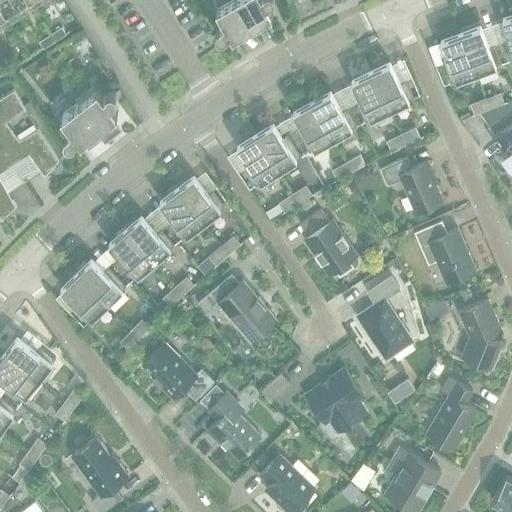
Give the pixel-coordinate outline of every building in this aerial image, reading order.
[(0,0),(0,19),(30,0),(0,0)] [(225,20),(219,24),(218,25),(217,26),(217,27),(216,29),(216,30),(216,31),(217,32),(218,33),(218,34),(219,35),(221,36),(222,36),(223,36),(224,35),(226,35),(231,31),(233,35),(253,24),(239,0),(226,0),(216,6),(225,20)] [(239,0),(253,24),(273,12),(268,3),(271,0),(239,0)] [(473,27),(461,32),(476,71),(495,64),(495,65),(502,62),(495,44),(489,46),(481,25),(480,26),(480,27),(474,29),(473,27)] [(62,26),(51,33),(55,40),(67,33),(62,26)] [(476,71),(461,32),(449,36),(450,38),(443,41),(443,40),(442,40),(447,54),(441,57),(451,81),(458,79),(457,78),(476,71)] [(51,33),(39,41),(44,48),(55,40),(51,33)] [(383,64),(371,70),(390,108),(408,100),(414,97),(406,79),(400,81),(391,62),(390,62),(390,63),(384,66),(383,64)] [(390,108),(371,70),(360,75),(361,77),(354,80),(354,79),(353,80),(362,100),(357,102),(365,120),(372,117),(390,108)] [(97,86),(79,100),(100,127),(118,112),(111,104),(116,99),(116,98),(117,97),(117,96),(117,95),(117,93),(116,92),(116,91),(115,90),(114,90),(113,89),(112,89),(110,89),(109,90),(108,90),(107,91),(104,94),(97,86)] [(14,89),(0,97),(0,141),(13,163),(29,153),(45,174),(59,159),(38,126),(20,138),(7,121),(27,108),(14,89)] [(324,94),(313,100),(333,137),(350,127),(351,128),(357,124),(348,107),(342,110),(332,91),(331,91),(331,92),(325,95),(324,94)] [(501,91),(485,97),(490,107),(505,102),(501,91)] [(485,97),(470,102),(474,113),(490,107),(485,97)] [(71,127),(66,132),(65,133),(65,134),(64,135),(64,137),(64,138),(65,139),(65,140),(66,141),(67,142),(68,142),(69,143),(71,143),(72,143),(73,142),(74,141),(78,137),(82,141),(100,127),(79,100),(61,114),(71,127)] [(333,137),(313,100),(301,106),(302,108),(296,111),(295,111),(305,130),(300,133),(309,150),(316,147),(333,137)] [(511,121),(501,130),(508,140),(507,140),(509,143),(510,142),(511,145),(503,152),(511,165),(511,121)] [(267,126),(256,133),(278,169),(295,159),(302,155),(291,138),(286,141),(274,123),(273,124),(274,124),(268,128),(267,126)] [(416,125),(401,132),(406,143),(421,136),(416,125)] [(401,132),(386,139),(391,150),(406,143),(401,132)] [(278,169),(256,133),(245,140),(246,142),(240,146),(240,145),(239,146),(250,164),(245,167),(256,184),(262,180),(278,169)] [(0,171),(13,163),(0,141),(0,216),(2,219),(16,204),(0,176),(0,171)] [(360,153),(346,161),(352,171),(366,163),(360,153)] [(416,210),(443,198),(432,173),(434,173),(428,160),(412,167),(407,156),(381,167),(388,182),(401,177),(416,210)] [(346,161),(332,168),(337,178),(352,171),(346,161)] [(188,179),(178,187),(203,221),(219,209),(225,205),(213,189),(208,192),(195,175),(194,176),(195,177),(189,181),(188,179)] [(306,183),(293,192),(299,202),(312,193),(306,183)] [(203,221),(178,187),(167,194),(169,196),(163,200),(162,200),(175,218),(170,221),(182,237),(188,233),(187,233),(203,221)] [(293,192),(279,201),(285,210),(299,202),(293,192)] [(337,276),(358,262),(346,245),(349,243),(335,222),(332,224),(320,207),(300,221),(311,238),(308,240),(322,261),(325,259),(337,276)] [(136,220),(126,228),(154,260),(169,247),(169,248),(175,243),(162,228),(157,232),(143,215),(142,216),(143,217),(138,221),(136,220)] [(447,281),(476,268),(458,227),(447,231),(442,220),(416,231),(429,261),(436,258),(447,281)] [(154,260),(126,228),(116,236),(118,238),(112,242),(111,242),(125,259),(120,263),(133,278),(139,273),(138,273),(154,260)] [(233,234),(221,244),(229,253),(241,242),(233,234)] [(221,244),(209,255),(217,264),(229,253),(221,244)] [(86,263),(77,272),(107,303),(121,289),(126,284),(113,270),(108,274),(93,258),(92,259),(93,260),(88,264),(86,263)] [(107,303),(77,272),(68,281),(69,282),(64,287),(63,287),(78,303),(74,307),(87,322),(93,317),(92,316),(107,303)] [(358,314),(386,356),(412,339),(385,297),(400,287),(391,274),(368,290),(376,302),(358,314)] [(187,275),(175,286),(182,294),(194,283),(187,275)] [(226,277),(198,300),(207,310),(219,300),(252,338),(276,317),(243,279),(234,286),(226,277)] [(175,286),(163,296),(170,305),(182,294),(175,286)] [(488,297),(459,309),(470,335),(462,355),(492,367),(502,340),(501,340),(501,328),(502,328),(488,297)] [(142,317),(131,329),(139,337),(151,325),(142,317)] [(131,329),(120,340),(128,348),(139,337),(131,329)] [(13,342),(5,352),(38,378),(51,363),(56,357),(40,345),(36,350),(19,336),(18,337),(19,338),(15,343),(13,342)] [(184,386),(195,398),(214,379),(202,367),(197,372),(164,340),(142,362),(161,381),(159,383),(174,397),(184,386)] [(38,378),(5,352),(0,358),(0,374),(10,383),(6,387),(22,400),(27,394),(26,394),(38,378)] [(345,366),(306,392),(325,420),(334,415),(342,427),(367,410),(358,398),(364,394),(345,366)] [(280,371),(261,389),(270,399),(290,381),(280,371)] [(427,431),(454,447),(477,408),(466,402),(473,390),(449,375),(442,388),(449,392),(427,431)] [(75,386),(65,399),(74,406),(84,393),(75,386)] [(239,457),(261,434),(231,405),(237,400),(227,390),(208,409),(218,419),(207,429),(220,442),(221,440),(239,457)] [(0,428),(0,429),(12,413),(17,407),(1,395),(0,396),(0,428)] [(65,399),(55,412),(65,419),(74,406),(65,399)] [(38,436),(29,449),(38,456),(47,443),(38,436)] [(115,459),(97,436),(72,454),(100,493),(91,500),(100,511),(101,511),(122,497),(114,485),(128,474),(117,458),(115,459)] [(386,491),(417,509),(441,469),(399,445),(387,465),(398,471),(386,491)] [(29,449),(19,462),(28,469),(38,456),(29,449)] [(278,452),(260,471),(270,481),(265,487),(291,511),(315,487),(278,452)] [(492,499),(506,507),(505,509),(505,510),(505,511),(504,511),(511,511),(511,475),(506,473),(498,486),(499,487),(492,499)] [(1,487),(0,488),(0,506),(1,507),(10,494),(1,487)]
